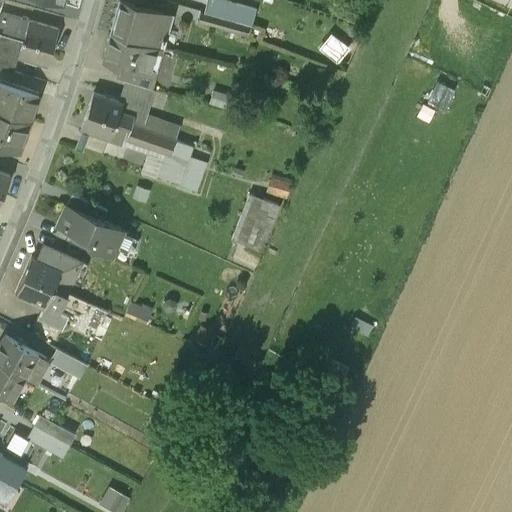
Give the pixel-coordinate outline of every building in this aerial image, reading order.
[(170,21),(119,7),(110,38),(159,51),(173,55),(175,44),(164,41),(170,21)] [(200,14),(197,26),(247,40),(250,28),(200,14)] [(0,35),(53,51),(59,32),(0,15),(0,35)] [(329,33),(317,50),(338,65),(350,48),(329,33)] [(18,62),(48,70),(53,51),(0,35),(0,48),(20,54),(18,62)] [(159,51),(110,38),(103,65),(121,69),(152,78),(159,51)] [(148,91),(152,78),(121,69),(117,81),(131,85),(148,91)] [(0,113),(29,124),(30,124),(40,95),(0,82),(0,113)] [(131,85),(124,108),(121,116),(136,121),(139,110),(148,113),(154,93),(148,91),(131,85)] [(124,108),(95,98),(89,115),(133,130),(133,127),(136,121),(121,116),(124,108)] [(0,146),(19,153),(29,124),(0,113),(0,146)] [(133,130),(89,115),(83,134),(124,148),(125,144),(166,157),(171,159),(176,142),(133,127),(133,130)] [(197,151),(176,142),(171,159),(166,157),(159,181),(184,189),(197,151)] [(0,195),(2,196),(9,180),(0,176),(0,195)] [(270,182),(266,196),(286,201),(290,186),(270,182)] [(71,196),(66,207),(103,224),(108,213),(71,196)] [(252,200),(234,244),(262,256),(281,212),(252,200)] [(66,207),(58,226),(92,241),(89,250),(104,256),(105,253),(112,256),(116,255),(118,251),(117,245),(122,233),(103,224),(66,207)] [(67,296),(82,263),(58,253),(57,254),(49,250),(43,262),(33,257),(25,277),(67,296)] [(59,314),(67,296),(25,277),(16,295),(45,308),(59,314)] [(69,319),(59,314),(45,308),(39,322),(63,332),(69,319)] [(151,316),(134,309),(130,318),(147,326),(151,316)] [(212,336),(202,332),(197,345),(207,349),(212,336)] [(0,362),(25,376),(37,355),(6,338),(0,347),(0,362)] [(49,363),(80,380),(88,366),(57,349),(49,363)] [(0,394),(12,401),(25,376),(0,362),(0,394)] [(74,393),(78,386),(68,381),(60,396),(65,399),(70,391),(74,393)] [(41,416),(35,426),(56,438),(62,427),(41,416)] [(62,461),(71,447),(35,426),(27,441),(62,461)] [(0,474),(18,484),(26,471),(0,456),(0,474)] [(0,498),(7,502),(18,484),(0,474),(0,498)] [(123,511),(130,501),(110,490),(101,508),(108,511),(123,511)]
